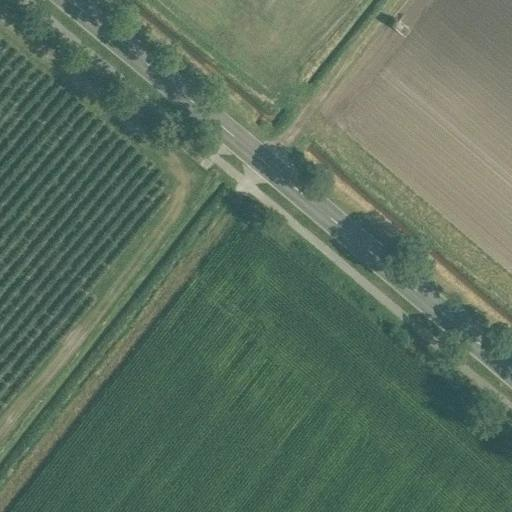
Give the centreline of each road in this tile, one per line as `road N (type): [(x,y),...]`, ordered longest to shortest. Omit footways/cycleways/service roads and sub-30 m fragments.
road 1 (secondary): [(511,371),(69,0)]
road 2 (track): [(395,0),(247,186)]
